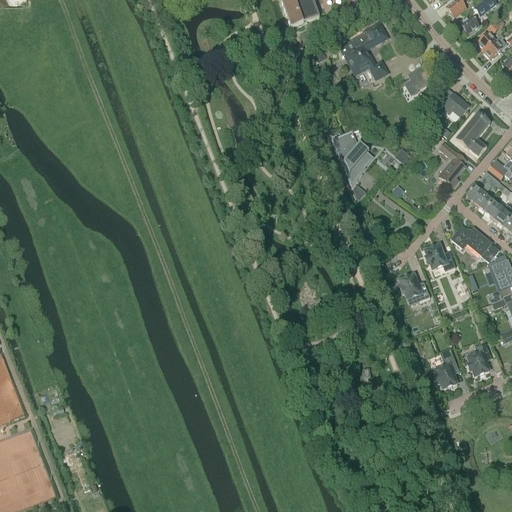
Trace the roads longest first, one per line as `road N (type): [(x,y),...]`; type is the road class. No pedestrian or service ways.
road 1 (track): [(255,511),(61,0)]
road 2 (residential): [(409,0),(471,79),(508,111)]
